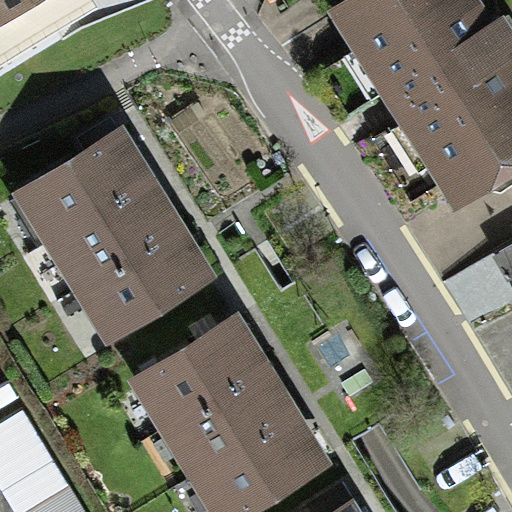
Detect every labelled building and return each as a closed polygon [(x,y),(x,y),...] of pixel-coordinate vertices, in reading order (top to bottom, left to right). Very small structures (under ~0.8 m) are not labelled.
[(0,0),(0,20),(31,0),(0,0)] [(470,0),(350,0),(338,8),(456,194),(511,158),(511,65),(504,52),(511,46),(511,38),(499,18),(487,26),(470,0)] [(162,205),(132,156),(117,131),(23,189),(110,331),(204,274),(190,251),(162,205)] [(511,242),(498,250),(511,274),(511,242)] [(137,375),(224,511),(236,511),(319,458),(306,438),(277,390),(249,345),(231,317),(137,375)] [(84,511),(68,484),(21,511),(84,511)]
